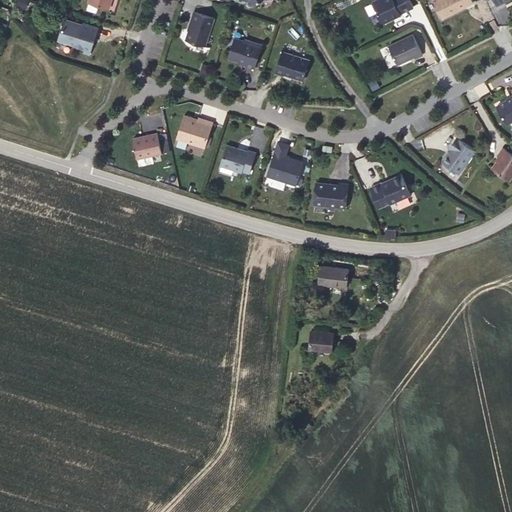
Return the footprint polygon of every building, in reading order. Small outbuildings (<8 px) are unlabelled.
[(18,0),(17,5),(24,8),(27,0),(18,0)] [(88,0),(87,3),(107,10),(110,1),(109,0),(88,0)] [(240,0),(247,2),(252,8),(261,0),(240,0)] [(415,8),(411,0),(378,0),(374,2),(380,13),(378,13),(382,21),(386,23),(394,19),(394,17),(399,15),(399,16),(403,15),(402,14),(415,8)] [(475,2),(473,0),(434,0),(435,0),(444,17),(475,2)] [(212,20),(192,13),(190,21),(191,21),(184,41),(203,47),(212,20)] [(82,25),(63,19),(58,36),(59,38),(70,42),(71,44),(84,48),(83,53),(88,54),(96,28),(82,24),(82,25)] [(415,34),(390,46),(399,65),(416,57),(417,58),(424,55),(415,34)] [(233,40),(227,59),(244,65),(244,67),(253,69),(260,46),(244,42),(243,43),(233,40)] [(301,82),(308,62),(281,53),(273,74),(282,77),(282,76),(293,80),(293,78),(297,80),(297,81),(301,82)] [(378,80),(371,83),(376,91),(382,88),(378,80)] [(511,93),(497,102),(507,118),(509,119),(511,117),(511,93)] [(196,121),(182,116),(174,139),(203,149),(211,124),(196,119),(196,121)] [(155,134),(131,139),(135,159),(160,154),(155,134)] [(461,173),(478,150),(459,137),(451,147),(453,149),(444,162),(461,173)] [(245,153),(224,146),(218,166),(239,173),(240,172),(248,174),(254,155),(246,152),(245,153)] [(511,177),(511,153),(505,148),(500,155),(502,156),(492,168),(509,181),(511,177)] [(296,179),(301,164),(272,155),(267,170),(296,179)] [(385,183),(373,188),(382,208),(393,203),(393,204),(413,195),(404,174),(394,179),(393,182),(386,185),(385,183)] [(280,188),(282,182),(272,178),(269,184),(280,188)] [(337,187),(314,184),(311,206),(343,209),(346,186),(337,185),(337,187)] [(359,269),(331,265),(330,282),(358,286),(359,269)] [(345,316),(321,315),(320,334),(343,336),(345,316)]
